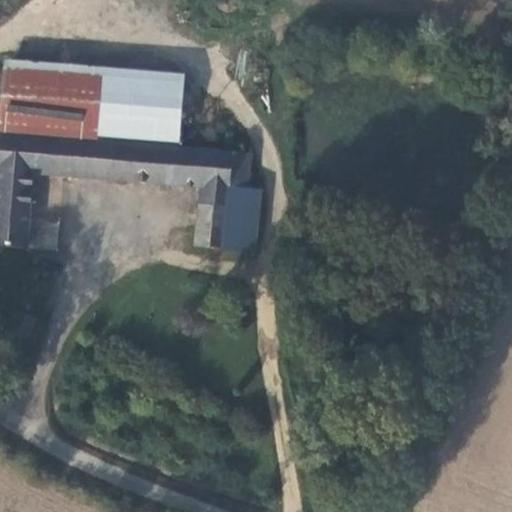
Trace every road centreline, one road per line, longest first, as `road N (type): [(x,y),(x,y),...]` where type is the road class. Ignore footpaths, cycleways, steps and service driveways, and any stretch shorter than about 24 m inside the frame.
road 1 (unknown): [(265,258),(280,219),(274,153),(194,60),(173,50),(0,36)]
road 2 (track): [(291,511),(265,258)]
road 3 (unclassified): [(241,511),(39,425)]
road 4 (unclassified): [(39,425),(97,216)]
